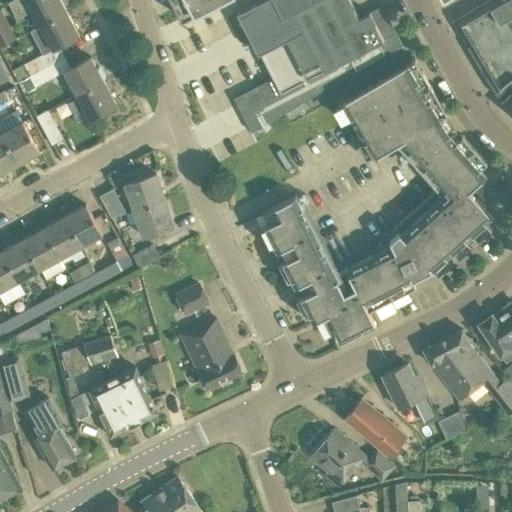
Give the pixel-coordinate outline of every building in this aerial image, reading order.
[(36,27),(67,11),(60,0),(29,0),(28,1),(27,0),(12,0),(8,2),(17,18),(32,10),(34,13),(30,15),(36,27)] [(172,0),(182,19),(184,18),(183,17),(217,0),(172,0)] [(259,0),(236,12),(259,53),(273,77),(233,97),(251,130),(403,46),(387,15),(382,18),(377,10),(380,2),(374,0),(353,0),(351,1),(350,0),(259,0)] [(497,96),(511,83),(511,0),(489,0),(453,21),(455,26),(457,24),(465,38),(463,39),(470,50),(472,49),(498,93),(496,94),(497,96)] [(0,46),(16,38),(0,7),(0,46)] [(28,75),(65,56),(59,46),(79,35),(67,11),(36,27),(30,30),(43,54),(13,69),(19,82),(29,76),(28,75)] [(77,94),(103,80),(91,56),(71,67),(65,56),(28,75),(29,76),(34,87),(65,71),(77,94)] [(0,84),(10,80),(0,61),(0,84)] [(344,292),(296,195),(271,208),(277,219),(261,227),(270,245),(273,244),(277,251),(289,244),(294,255),(279,263),(288,281),(291,279),(295,286),(307,280),(312,290),(296,298),(306,316),(309,314),(312,321),(325,315),(339,343),(376,324),(369,309),(370,309),(376,305),(389,299),(416,285),(412,279),(432,269),(493,215),(469,189),(487,174),(450,133),(408,62),(342,101),(375,156),(396,144),(436,189),(394,226),(399,232),(390,240),(393,246),(347,269),(355,286),(344,292)] [(103,80),(77,94),(90,118),(116,104),(103,80)] [(0,92),(0,105),(10,100),(5,90),(0,92)] [(511,111),(511,92),(503,102),(511,111)] [(52,144),(63,138),(48,109),(36,116),(52,144)] [(2,133),(19,162),(39,151),(23,121),(2,133)] [(0,172),(19,162),(2,133),(0,133),(0,172)] [(134,210),(165,199),(156,172),(125,183),(134,210)] [(112,217),(126,213),(113,190),(100,196),(112,217)] [(165,199),(134,210),(143,236),(175,225),(165,199)] [(66,215),(82,245),(103,234),(86,204),(66,215)] [(61,257),(82,245),(66,215),(44,227),(61,257)] [(44,227),(23,239),(39,268),(40,268),(46,278),(66,267),(60,257),(61,257),(44,227)] [(18,280),(39,268),(23,239),(2,250),(18,280)] [(139,268),(160,257),(153,243),(132,255),(139,268)] [(0,290),(18,280),(2,250),(0,251),(0,290)] [(125,250),(115,256),(117,260),(122,269),(132,264),(125,250)] [(95,272),(100,282),(122,270),(122,269),(117,260),(95,272)] [(79,293),(100,282),(95,272),(74,283),(79,293)] [(133,291),(143,288),(139,275),(129,277),(133,291)] [(58,304),(79,293),(74,283),(53,294),(58,304)] [(185,312),(208,301),(200,284),(177,295),(185,312)] [(37,315),(58,304),(53,294),(32,305),(37,315)] [(511,301),(480,323),(501,354),(511,346),(511,301)] [(17,326),(37,315),(32,305),(11,317),(17,326)] [(0,335),(17,326),(11,317),(0,322),(0,335)] [(233,355),(215,317),(181,333),(199,371),(198,372),(206,388),(242,371),(234,354),(233,355)] [(501,384),(470,343),(462,328),(423,348),(431,363),(459,399),(482,380),(506,412),(511,407),(511,384),(508,379),(501,384)] [(111,334),(97,338),(104,360),(118,355),(111,334)] [(84,343),(61,351),(69,377),(83,372),(81,366),(91,363),(91,364),(104,360),(97,338),(84,342),(84,343)] [(31,396),(19,354),(0,359),(0,361),(10,401),(31,396)] [(0,411),(12,409),(10,401),(0,361),(0,411)] [(511,361),(502,370),(511,381),(511,361)] [(417,381),(408,362),(382,375),(398,407),(414,399),(426,422),(437,417),(425,394),(428,392),(421,378),(417,381)] [(117,387),(136,422),(156,412),(157,412),(135,367),(113,378),(117,387)] [(112,434),(136,422),(117,387),(113,378),(90,389),(112,434)] [(47,397),(24,410),(39,435),(35,437),(51,467),(62,461),(66,464),(73,459),(72,455),(75,454),(58,425),(62,423),(47,397)] [(407,436),(361,397),(356,402),(352,399),(344,408),(348,411),(343,417),(389,456),(407,436)] [(369,459),(334,429),(311,455),(329,471),(326,474),(338,485),(360,459),(381,478),(393,464),(377,450),(369,459)] [(0,487),(4,494),(20,485),(0,450),(0,487)] [(150,511),(201,511),(177,477),(143,500),(150,511)] [(345,511),(359,509),(359,507),(356,495),(332,501),(334,511),(345,511)] [(476,497),(477,509),(489,508),(488,496),(476,497)] [(420,511),(420,499),(407,500),(407,511),(420,511)] [(131,511),(118,500),(100,511),(131,511)]
